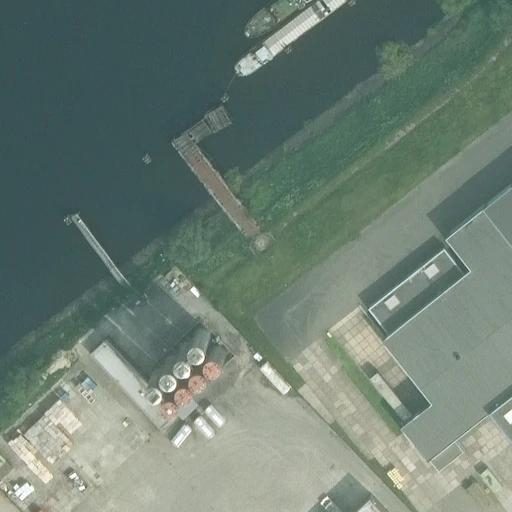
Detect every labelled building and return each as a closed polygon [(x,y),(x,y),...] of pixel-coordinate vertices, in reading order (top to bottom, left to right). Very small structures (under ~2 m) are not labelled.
[(511,433),(511,182),(484,205),(447,235),(471,266),(464,272),(388,331),(382,337),(433,399),(402,424),(429,457),(452,438),(491,408),(503,422),(511,433)] [(388,331),(464,272),(444,247),(370,309),(388,331)] [(161,427),(177,412),(107,338),(91,353),(161,427)] [(62,398),(45,412),(79,454),(96,440),(62,398)] [(452,438),(429,457),(439,469),(462,450),(452,438)] [(339,485),(333,492),(347,505),(354,498),(339,485)] [(386,511),(371,495),(352,511),(386,511)]
